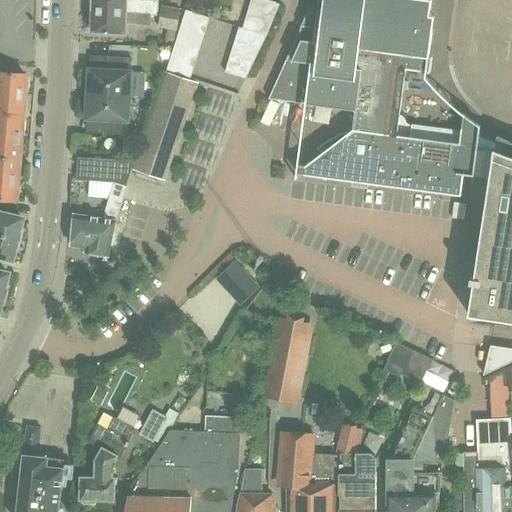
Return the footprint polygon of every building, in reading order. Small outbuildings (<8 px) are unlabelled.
[(151,12),(151,13),(157,13),(157,1),(142,0),(92,0),(93,10),(151,12)] [(354,128),(348,131),(332,138),(318,148),(324,152),(306,165),(299,165),(298,173),(462,194),(464,173),(474,175),(474,174),(475,174),(478,145),(496,147),(497,141),(479,134),(477,134),(478,127),(465,118),(464,132),(399,123),(406,68),(428,71),(433,32),(428,31),(432,0),(319,0),(318,12),(309,11),(270,98),(357,109),(356,115),(351,114),(350,122),(355,123),(354,128)] [(181,8),(163,4),(161,15),(179,19),(181,8)] [(151,24),(151,13),(151,12),(93,10),(92,31),(125,32),(126,23),(151,24)] [(186,10),(182,21),(206,29),(210,18),(186,10)] [(161,15),(158,26),(177,30),(179,19),(161,15)] [(182,21),(178,32),(202,41),(206,29),(182,21)] [(237,39),(259,46),(264,37),(240,29),(237,39)] [(178,32),(174,43),(199,51),(202,41),(178,32)] [(259,46),(237,39),(234,50),(254,56),(259,46)] [(174,43),(171,54),(195,62),(199,51),(174,43)] [(230,60),(250,66),(254,56),(234,50),(230,60)] [(190,77),(195,62),(171,54),(166,68),(190,77)] [(89,69),(88,93),(130,95),(132,58),(106,56),(90,56),(89,69)] [(250,66),(230,60),(227,70),(245,76),(250,66)] [(0,91),(24,94),(26,74),(0,72),(0,91)] [(165,178),(198,83),(167,73),(135,167),(165,178)] [(24,94),(0,91),(0,113),(22,116),(24,94)] [(127,134),(130,95),(88,93),(87,118),(103,119),(102,133),(127,134)] [(0,136),(20,138),(22,116),(0,113),(0,136)] [(488,190),(468,314),(511,321),(511,141),(497,135),(497,141),(496,147),(478,145),(475,174),(491,177),(489,190),(488,190)] [(0,157),(19,159),(20,138),(0,136),(0,157)] [(0,179),(17,181),(19,159),(0,157),(0,179)] [(86,179),(114,182),(124,185),(127,185),(134,161),(88,158),(86,179)] [(0,179),(0,199),(15,201),(17,181),(0,179)] [(71,241),(72,241),(72,245),(87,247),(86,252),(109,255),(110,255),(117,220),(128,186),(127,185),(124,185),(114,182),(103,218),(76,214),(75,225),(73,225),(69,227),(68,237),(71,241)] [(462,219),(465,202),(451,200),(452,200),(449,217),(462,219)] [(0,234),(17,239),(22,217),(0,211),(0,234)] [(0,258),(11,261),(17,239),(0,234),(0,258)] [(237,283),(250,267),(234,255),(222,270),(237,283)] [(273,335),(265,375),(261,394),(300,401),(315,324),(276,316),(273,335)] [(493,369),(494,370),(511,361),(511,349),(497,347),(493,369)] [(132,371),(121,399),(138,405),(149,377),(132,371)] [(490,376),(492,418),(511,418),(508,388),(503,388),(502,371),(490,376)] [(455,399),(444,394),(433,416),(413,456),(414,462),(445,462),(455,399)] [(389,459),(388,511),(411,511),(412,491),(413,491),(413,456),(433,416),(413,407),(389,459)] [(154,442),(168,416),(153,408),(140,434),(154,442)] [(120,457),(136,427),(114,416),(114,417),(105,412),(99,423),(98,423),(88,441),(99,447),(93,458),(95,459),(94,476),(81,475),(81,499),(115,500),(116,477),(113,477),(114,464),(118,456),(120,457)] [(508,511),(508,506),(511,505),(511,443),(511,418),(492,418),(478,419),(478,451),(465,452),(465,511),(508,511)] [(68,484),(68,478),(74,479),(75,463),(65,462),(65,458),(39,456),(42,426),(27,425),(24,454),(25,454),(18,511),(59,511),(63,483),(68,484)] [(241,433),(171,429),(132,485),(132,495),(130,495),(127,511),(231,511),(239,469),(241,433)] [(284,431),(280,486),(288,485),(287,511),(336,511),(336,484),(335,484),(336,456),(311,454),(313,433),(284,431)] [(341,452),(339,493),(377,493),(377,457),(372,452),(362,452),(341,452)] [(275,511),(276,500),(273,493),(267,493),(267,489),(263,489),(263,468),(246,468),(237,511),(275,511)] [(412,511),(436,511),(437,509),(438,509),(442,472),(414,473),(412,511)] [(341,494),(341,507),(340,511),(376,511),(377,493),(339,493),(339,494),(341,494)]
